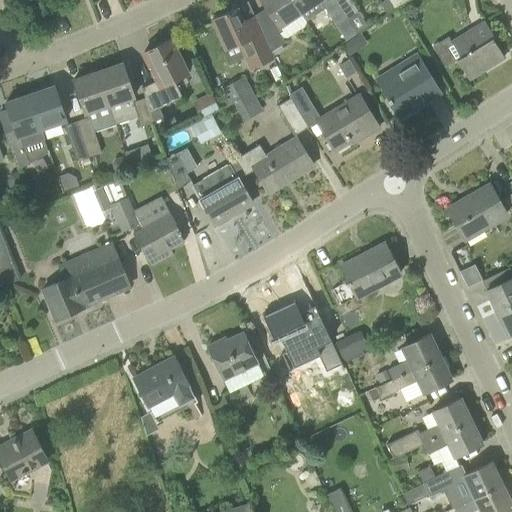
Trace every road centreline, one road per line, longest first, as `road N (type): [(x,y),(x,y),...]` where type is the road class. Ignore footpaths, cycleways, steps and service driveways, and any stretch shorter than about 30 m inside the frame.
road 1 (residential): [(0,386),(271,258),(391,185)]
road 2 (residential): [(511,423),(391,185)]
road 3 (residential): [(16,70),(182,0)]
road 4 (residential): [(391,185),(511,100)]
